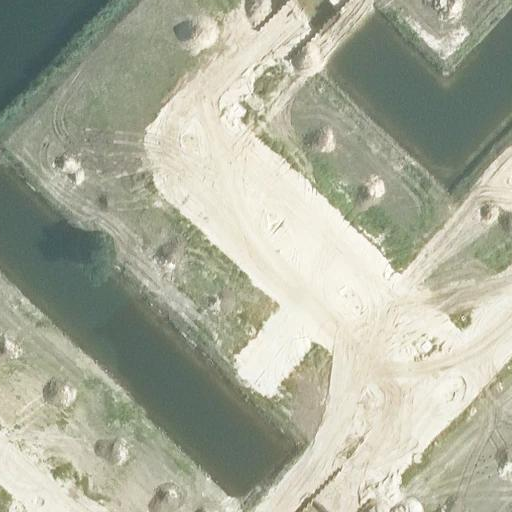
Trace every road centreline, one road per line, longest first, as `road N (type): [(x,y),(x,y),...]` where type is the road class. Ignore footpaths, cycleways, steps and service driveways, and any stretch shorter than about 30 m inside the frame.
road 1 (residential): [(310,0),(178,121),(461,390)]
road 2 (residential): [(339,511),(461,390)]
